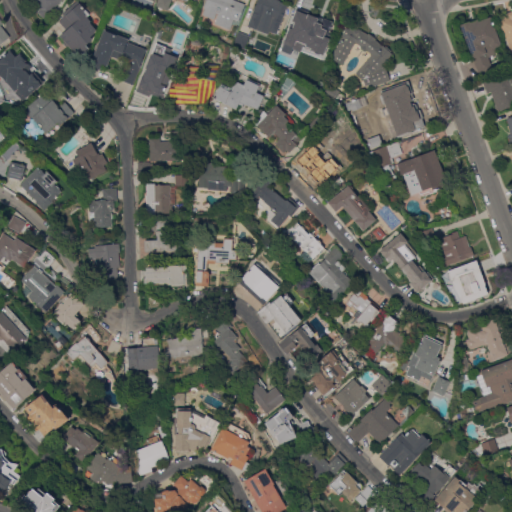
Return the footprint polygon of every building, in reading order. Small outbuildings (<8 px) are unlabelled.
[(62,0),(44,19),(37,12),(40,9),(31,0),(62,0)] [(171,0),(167,11),(156,6),(158,0),(171,0)] [(233,0),(245,5),(244,7),(245,7),(240,21),(239,20),(239,22),(234,20),(230,30),(215,24),(219,14),(217,13),(214,20),(203,15),(205,9),(204,8),(206,0),(233,0)] [(255,7),(256,7),(258,0),(277,0),(280,1),(280,2),(288,5),(276,35),(269,32),(268,34),(248,26),(255,7)] [(77,1),(80,4),(79,5),(89,15),(88,17),(88,18),(91,22),(90,23),(97,30),(94,33),(95,34),(91,38),(93,40),(86,46),(89,49),(80,58),(68,45),(65,46),(64,45),(64,43),(60,37),(67,31),(59,22),(65,17),(63,15),(77,1)] [(511,54),(499,21),(502,19),(501,18),(507,16),(506,14),(511,11),(511,54)] [(324,19),(324,20),(334,24),(329,36),(332,37),(330,43),(331,43),(327,51),(312,46),(315,38),(300,32),(298,36),(292,33),(294,27),(292,26),(294,23),(295,23),(299,13),(308,17),(309,13),(324,19)] [(460,25),(469,22),(470,23),(478,20),(478,22),(491,17),(502,46),(495,48),(496,51),(495,55),(488,57),(493,69),(479,74),(460,25)] [(0,19),(3,23),(1,25),(10,37),(0,44),(0,19)] [(127,62),(119,59),(119,58),(118,58),(114,57),(113,56),(113,55),(111,55),(108,61),(104,59),(102,66),(92,62),(103,33),(104,33),(106,28),(116,32),(115,35),(128,40),(127,43),(131,44),(131,43),(133,44),(133,45),(137,47),(137,45),(142,46),(141,48),(142,49),(138,60),(142,61),(133,85),(120,81),(127,62)] [(356,73),(372,56),(367,50),(365,51),(364,51),(362,50),(362,49),(361,47),(361,46),(355,43),(343,65),(331,59),(334,54),(334,53),(343,37),(342,36),(346,28),(349,30),(350,28),(353,29),(354,29),(358,31),(358,30),(368,35),(369,34),(376,39),(375,40),(382,46),(383,46),(385,47),(386,46),(391,51),(390,53),(392,54),(382,66),(383,67),(385,66),(390,81),(373,87),(372,84),(366,86),(363,80),(356,73)] [(176,30),(185,33),(178,49),(169,46),(176,30)] [(250,36),(245,49),(234,45),(239,32),(250,36)] [(293,41),(289,52),(293,54),(292,58),(291,58),(288,65),(274,59),(278,48),(279,49),(283,37),(293,41)] [(201,38),(201,44),(199,46),(197,46),(195,46),(193,45),(191,45),(191,39),(201,38)] [(0,64),(0,59),(13,51),(12,50),(17,47),(21,54),(22,53),(27,61),(21,64),(29,76),(34,72),(42,84),(31,91),(29,88),(20,94),(0,64)] [(153,51),(164,56),(161,63),(166,65),(166,64),(176,68),(167,92),(157,88),(158,85),(155,84),(156,82),(143,77),(153,51)] [(498,58),(501,65),(493,68),(491,61),(498,58)] [(216,88),(216,93),(214,93),(203,93),(203,103),(187,103),(187,104),(179,103),(179,104),(169,104),(169,97),(174,97),(174,89),(175,89),(175,77),(182,77),(182,76),(184,76),(184,67),(200,67),(200,77),(207,77),(207,72),(208,72),(208,64),(219,64),(219,72),(216,72),(216,88)] [(489,71),(491,76),(485,79),(483,74),(489,71)] [(491,92),(487,94),(485,88),(483,89),(483,86),(484,86),(483,83),(494,79),(496,83),(497,83),(498,82),(500,81),(501,81),(506,80),(505,76),(511,73),(511,106),(498,111),(491,92)] [(259,84),(259,85),(260,86),(256,93),(264,97),(258,110),(251,107),(250,107),(243,105),(243,106),(239,105),(237,110),(231,107),(214,99),(220,87),(221,87),(223,82),(231,86),(233,81),(237,83),(237,82),(244,85),(247,80),(248,78),(259,84)] [(385,141),(379,127),(392,123),(386,107),(400,102),(395,90),(390,92),(388,88),(407,81),(410,89),(412,88),(422,117),(417,118),(421,128),(385,141)] [(335,100),(324,94),(329,85),(340,92),(335,100)] [(47,134),(44,131),(42,132),(42,131),(35,137),(30,131),(31,130),(27,126),(32,121),(23,111),(45,92),(50,98),(51,98),(59,107),(65,101),(71,108),(70,108),(75,113),(69,118),(60,125),(58,123),(47,134)] [(14,109),(9,111),(5,99),(9,98),(14,109)] [(286,114),(284,117),(289,121),(288,122),(293,126),(291,128),(297,134),(297,135),(301,139),(296,145),(297,146),(290,153),(287,150),(285,153),(276,144),(278,142),(277,141),(280,138),(273,132),(268,137),(257,126),(277,105),(286,114)] [(511,143),(511,142),(511,115),(503,118),(511,143)] [(318,116),(324,121),(316,132),(309,127),(318,116)] [(150,162),(149,138),(160,137),(161,142),(170,142),(170,132),(184,131),(185,160),(150,162)] [(403,154),(392,158),(394,163),(389,165),(395,175),(386,180),(379,168),(373,152),(399,142),(403,154)] [(87,181),(83,174),(82,175),(73,159),(78,156),(76,151),(79,149),(80,150),(82,148),(84,146),(92,143),(98,154),(99,153),(100,155),(102,154),(108,163),(104,165),(107,171),(87,181)] [(308,148),(321,162),(327,157),(339,172),(329,180),(331,182),(326,187),(325,186),(324,187),(323,186),(322,187),(308,171),(308,172),(304,168),(299,172),(291,162),(308,148)] [(435,150),(445,179),(442,180),(444,186),(436,189),(437,191),(430,194),(429,192),(420,195),(420,194),(411,197),(403,175),(401,175),(397,164),(435,150)] [(7,177),(11,162),(26,166),(22,181),(7,177)] [(152,175),(138,176),(138,163),(149,162),(151,164),(152,175)] [(243,169),(241,195),(231,194),(231,187),(227,187),(227,192),(208,190),(208,188),(198,188),(201,162),(213,163),(213,166),(243,169)] [(38,167),(45,174),(48,172),(57,182),(55,184),(62,192),(52,201),(53,202),(44,211),(36,202),(37,201),(21,185),(38,167)] [(175,175),(189,175),(190,187),(176,187),(175,175)] [(264,175),(273,181),(268,187),(286,201),(287,200),(288,201),(290,198),(300,207),(291,217),(289,215),(279,228),(271,221),(271,220),(266,216),(271,210),(276,214),(277,213),(264,202),(265,202),(259,197),(257,200),(249,194),(264,175)] [(146,196),(147,196),(147,185),(155,184),(155,185),(170,185),(170,187),(171,187),(175,187),(175,205),(173,205),(173,213),(147,214),(146,196)] [(348,185),(349,187),(351,186),(352,186),(353,187),(353,188),(353,189),(353,190),(358,197),(359,196),(370,210),(369,211),(377,220),(363,232),(343,207),(336,212),(328,203),(348,185)] [(117,189),(118,200),(114,200),(114,208),(114,209),(113,211),(112,211),(112,227),(95,227),(95,222),(94,222),(94,213),(90,213),(90,201),(95,200),(95,201),(103,201),(103,189),(117,189)] [(26,223),(21,233),(19,232),(8,227),(14,216),(26,223)] [(157,241),(157,236),(156,236),(156,232),(152,232),(152,221),(165,221),(165,220),(168,219),(168,221),(173,220),(174,239),(180,239),(180,251),(174,252),(174,254),(176,253),(176,257),(149,257),(149,252),(145,253),(145,241),(157,241)] [(314,240),(315,239),(324,248),(312,259),(312,258),(307,264),(300,257),(305,252),(303,250),(302,251),(297,247),(299,245),(286,231),(296,221),(314,240)] [(386,235),(380,241),(373,233),(379,227),(386,235)] [(436,240),(423,244),(420,233),(433,229),(436,240)] [(450,268),(449,265),(443,268),(440,258),(445,256),(439,238),(452,234),(452,233),(457,231),(460,238),(466,236),(470,247),(471,247),(475,259),(464,263),(450,268)] [(3,235),(4,234),(14,241),(16,238),(28,246),(28,245),(35,249),(34,250),(36,251),(25,268),(12,259),(10,261),(3,257),(0,261),(0,233),(1,234),(3,235)] [(426,285),(427,286),(421,292),(420,291),(418,292),(410,283),(414,279),(410,274),(409,274),(403,267),(401,268),(393,259),(390,262),(387,259),(380,251),(400,233),(408,242),(405,245),(416,257),(412,260),(417,266),(418,266),(420,266),(424,271),(425,269),(434,279),(426,285)] [(229,259),(229,264),(227,264),(227,266),(223,266),(223,264),(219,264),(219,265),(215,265),(216,264),(210,264),(209,287),(196,286),(197,263),(201,263),(202,242),(223,243),(224,239),(226,239),(226,237),(231,238),(231,239),(233,239),(233,241),(234,241),(234,247),(233,247),(232,250),(237,251),(237,260),(229,259)] [(120,267),(118,268),(118,280),(101,281),(100,259),(89,260),(89,249),(95,248),(95,245),(109,244),(109,243),(120,242),(120,253),(119,253),(120,267)] [(308,272),(318,263),(320,264),(325,259),(324,257),(336,246),(345,256),(339,261),(346,269),(343,271),(353,283),(341,294),(342,295),(333,303),(327,297),(326,298),(320,292),(324,288),(308,272)] [(56,260),(48,268),(45,266),(43,268),(35,261),(37,259),(36,258),(39,255),(40,256),(46,250),(56,260)] [(469,279),(464,263),(475,259),(486,289),(461,298),(456,283),(469,279)] [(238,282),(254,264),(255,265),(257,264),(279,285),(278,286),(279,287),(266,301),(267,302),(263,306),(238,282)] [(57,286),(58,285),(65,292),(46,313),(28,296),(32,291),(20,280),(35,265),(38,268),(38,269),(42,273),(43,272),(57,286)] [(168,268),(168,266),(187,265),(187,286),(171,286),(171,285),(169,285),(169,283),(144,284),(144,279),(146,279),(145,273),(146,273),(146,268),(168,268)] [(352,307),(351,308),(345,304),(357,288),(368,297),(367,298),(383,311),(374,322),(372,319),(368,324),(369,324),(366,328),(363,326),(364,325),(361,322),(359,323),(358,322),(357,322),(357,321),(357,320),(354,316),(358,311),(352,307)] [(75,316),(81,322),(74,330),(67,324),(65,326),(52,313),(71,293),(84,306),(75,316)] [(274,319),(267,324),(258,313),(267,306),(281,295),(283,297),(287,294),(294,302),(290,305),(302,321),(286,334),(274,319)] [(14,351),(0,337),(0,312),(7,306),(30,331),(27,339),(14,351)] [(385,344),(374,357),(364,349),(367,345),(363,343),(382,319),(383,320),(388,314),(399,323),(394,329),(408,340),(397,354),(385,344)] [(241,349),(239,351),(242,354),(244,352),(250,359),(234,374),(229,368),(231,366),(228,364),(232,360),(214,341),(221,335),(212,326),(223,317),(232,327),(230,329),(238,338),(236,339),(238,340),(235,343),(241,349)] [(511,353),(491,363),(487,352),(489,351),(488,347),(486,347),(483,346),(468,351),(465,342),(466,342),(466,340),(469,339),(466,332),(479,327),(480,331),(482,330),(480,324),(495,319),(496,321),(502,319),(504,325),(505,325),(507,331),(505,331),(507,337),(509,336),(511,344),(511,347),(511,353)] [(301,327),(306,323),(315,334),(310,339),(315,346),(317,344),(322,351),(312,360),(299,344),(287,354),(279,345),(301,327)] [(202,338),(203,347),(204,346),(205,347),(205,353),(204,353),(204,354),(201,354),(201,356),(192,357),(192,356),(184,356),(184,357),(165,359),(164,349),(169,349),(168,342),(167,342),(167,340),(177,339),(177,338),(185,337),(184,330),(201,328),(202,338)] [(68,342),(64,346),(59,341),(62,337),(68,342)] [(87,338),(88,337),(91,340),(90,341),(94,346),(95,345),(97,347),(96,348),(109,363),(101,369),(97,364),(92,368),(80,355),(73,361),(66,354),(73,347),(72,347),(77,343),(78,344),(86,337),(87,338)] [(157,337),(161,369),(140,371),(140,369),(130,370),(128,348),(141,347),(140,338),(157,337)] [(425,338),(441,345),(436,357),(439,358),(438,361),(440,362),(436,371),(431,381),(421,376),(418,381),(405,375),(407,371),(405,370),(413,352),(418,353),(425,338)] [(106,352),(111,340),(122,344),(121,348),(122,348),(121,351),(122,351),(119,356),(117,355),(117,356),(106,352)] [(360,350),(359,350),(358,351),(355,349),(360,343),(364,346),(360,350)] [(350,366),(351,365),(354,369),(323,395),(314,384),(315,383),(311,378),(315,375),(310,368),(331,351),(332,353),(336,349),(350,366)] [(472,370),(464,373),(459,359),(467,356),(472,370)] [(511,402),(500,407),(499,405),(476,414),(472,402),(479,399),(479,398),(483,396),(475,377),(482,374),(481,373),(482,371),(511,359),(511,402)] [(14,410),(0,394),(0,372),(11,362),(12,363),(13,362),(27,378),(26,379),(36,390),(14,410)] [(382,375),(392,383),(381,395),(372,386),(381,376),(382,375)] [(449,382),(443,396),(432,391),(438,377),(449,382)] [(267,414),(247,387),(259,378),(266,387),(264,389),(267,393),(276,387),(285,400),(267,414)] [(351,417),(333,398),(353,378),(361,386),(362,385),(367,391),(365,393),(370,399),(351,417)] [(56,430),(55,428),(44,436),(39,430),(37,431),(33,426),(35,424),(32,420),(31,421),(29,420),(29,419),(29,416),(30,415),(25,408),(46,393),(50,399),(48,400),(53,407),(57,403),(69,419),(56,430)] [(172,393),(184,393),(184,406),(171,406),(172,393)] [(387,397),(392,402),(390,405),(392,407),(386,412),(399,426),(380,444),(368,432),(357,442),(348,432),(372,409),(373,410),(387,397)] [(265,423),(279,413),(278,412),(283,408),(284,409),(286,407),(294,417),(289,421),(292,427),(293,427),(295,432),(297,438),(280,444),(275,437),(274,438),(269,432),(271,430),(265,423)] [(190,452),(175,452),(176,435),(174,435),(174,418),(176,418),(177,409),(190,409),(190,412),(204,419),(206,416),(220,423),(206,450),(198,445),(196,449),(190,449),(190,452)] [(315,432),(302,437),(298,425),(309,421),(311,426),(313,426),(315,432)] [(211,449),(223,428),(225,429),(229,422),(251,434),(247,441),(250,442),(248,446),(251,447),(247,455),(250,457),(247,462),(250,464),(247,471),(243,469),(243,470),(231,464),(234,459),(229,456),(228,458),(211,449)] [(83,464),(74,457),(78,451),(69,444),(69,443),(63,438),(71,427),(76,430),(77,428),(84,433),(85,432),(99,442),(83,464)] [(410,430),(419,438),(423,434),(431,443),(400,475),(393,469),(395,468),(390,463),(388,466),(379,457),(401,434),(404,436),(410,430)] [(148,446),(146,440),(159,435),(161,441),(163,440),(170,460),(151,467),(153,471),(140,476),(135,461),(138,460),(135,451),(148,446)] [(60,451),(52,441),(59,436),(67,446),(60,451)] [(499,450),(486,455),(482,444),(494,439),(499,450)] [(311,446),(329,463),(338,453),(346,461),(334,474),(332,472),(330,474),(326,471),(317,481),(296,460),(311,446)] [(0,450),(2,449),(2,450),(6,453),(5,458),(11,463),(19,464),(14,471),(21,476),(14,484),(12,482),(3,493),(0,490),(0,450)] [(103,481),(100,484),(84,471),(98,453),(107,460),(109,458),(120,467),(131,466),(133,482),(108,485),(103,481)] [(419,462),(422,464),(421,465),(423,467),(425,464),(431,469),(434,465),(443,472),(449,465),(456,470),(438,492),(436,491),(433,494),(435,496),(428,504),(421,499),(426,494),(424,492),(429,486),(411,472),(419,462)] [(261,511),(244,481),(265,468),(275,485),(274,485),(287,508),(280,511),(261,511)] [(376,494),(363,507),(354,497),(352,500),(353,501),(351,502),(346,498),(347,497),(343,493),(339,497),(329,486),(343,472),(344,474),(347,472),(358,483),(360,484),(362,486),(362,488),(361,490),(363,491),(368,486),(376,494)] [(164,492),(165,491),(168,490),(170,491),(175,490),(177,493),(179,489),(174,484),(181,475),(189,482),(191,479),(200,486),(202,486),(206,489),(206,492),(197,503),(189,503),(188,511),(180,511),(157,511),(157,508),(156,508),(155,499),(155,498),(155,494),(163,493),(162,492),(164,492)] [(455,475),(467,485),(469,483),(472,486),(474,484),(477,486),(479,484),(485,489),(466,511),(454,511),(453,511),(452,511),(449,511),(435,500),(455,475)] [(55,511),(31,511),(19,502),(33,484),(46,494),(48,492),(55,499),(54,500),(58,503),(57,503),(60,506),(55,511)] [(368,511),(377,501),(390,511),(368,511)]
